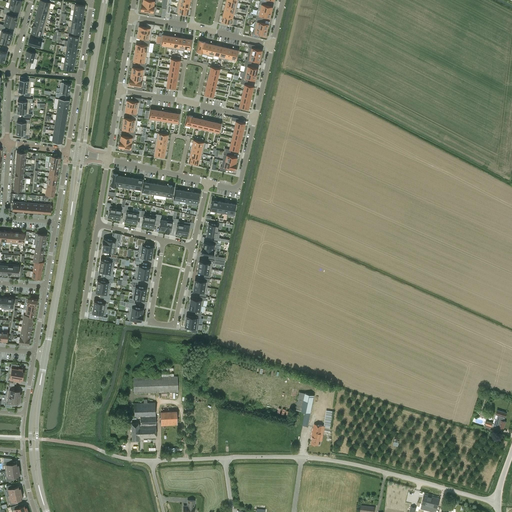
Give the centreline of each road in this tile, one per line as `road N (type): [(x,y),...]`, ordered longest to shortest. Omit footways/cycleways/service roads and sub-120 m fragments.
road 1 (residential): [(496,502),(333,462),(151,462)]
road 2 (tertiary): [(45,353),(79,154)]
road 3 (residential): [(192,246),(173,327),(149,324),(163,240)]
road 4 (tertiary): [(45,353),(33,430),(45,511)]
road 5 (tertiary): [(79,154),(104,0)]
